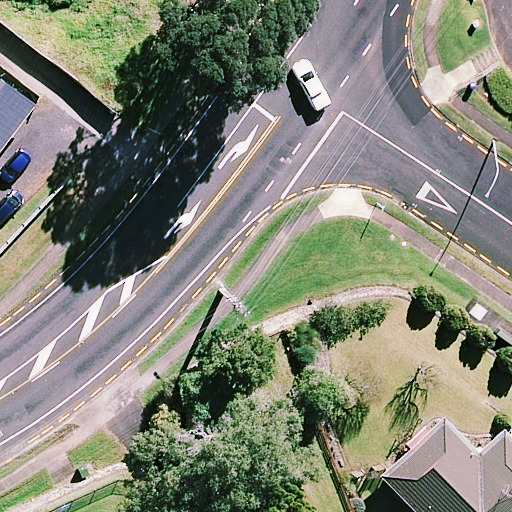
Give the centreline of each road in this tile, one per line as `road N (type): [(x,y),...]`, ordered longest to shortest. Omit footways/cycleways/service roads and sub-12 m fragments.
road 1 (secondary): [(295,85),(222,186),(137,282),(0,392)]
road 2 (residential): [(511,225),(295,85)]
